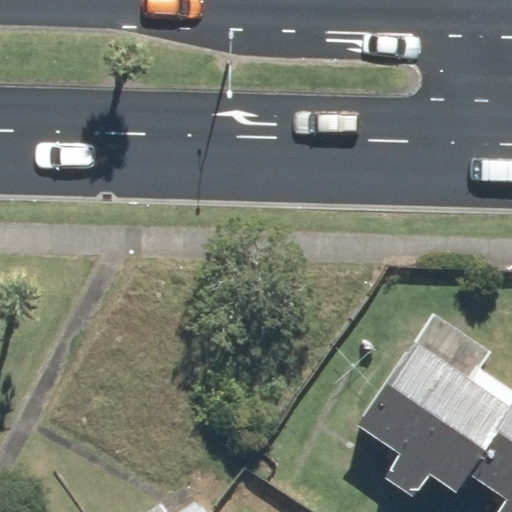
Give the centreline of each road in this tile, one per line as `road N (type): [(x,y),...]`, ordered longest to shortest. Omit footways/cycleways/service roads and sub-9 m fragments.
road 1 (primary): [(494,143),(0,128)]
road 2 (primary): [(505,0),(494,143)]
